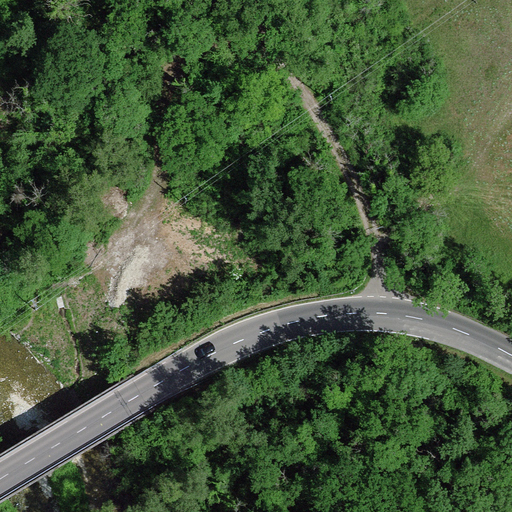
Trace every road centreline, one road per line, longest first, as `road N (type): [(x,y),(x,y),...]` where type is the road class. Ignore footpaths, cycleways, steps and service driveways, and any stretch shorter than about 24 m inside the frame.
road 1 (tertiary): [(511,355),(385,313),(287,324),(186,367),(0,479)]
road 2 (track): [(275,49),(202,51),(173,70),(161,97),(157,185),(120,245),(83,274)]
road 3 (track): [(249,0),(330,136),(374,230)]
